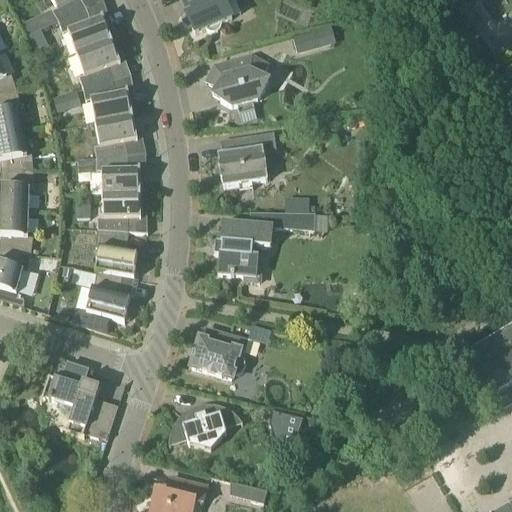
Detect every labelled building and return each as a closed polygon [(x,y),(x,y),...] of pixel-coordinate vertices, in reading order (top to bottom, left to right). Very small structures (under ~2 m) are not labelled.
[(58,27),(86,13),(79,1),(81,0),(48,0),(57,13),(52,16),(58,27)] [(220,32),(221,28),(232,23),(225,7),(239,0),(185,0),(192,15),(186,18),(183,20),(181,23),(182,27),(184,30),(187,31),(191,31),(195,39),(206,35),(210,37),(214,37),(218,36),(220,32)] [(446,0),(456,14),(474,0),(446,0)] [(486,9),(475,16),(486,31),(496,24),(486,9)] [(76,58),(111,45),(102,21),(101,21),(101,23),(91,26),(86,13),(58,27),(62,38),(67,36),(76,58)] [(296,59),(321,52),(335,48),(331,32),(292,41),(296,59)] [(83,94),(113,85),(108,73),(118,69),(119,70),(120,69),(111,45),(76,58),(84,80),(79,82),(83,94)] [(69,58),(54,66),(62,81),(77,73),(69,58)] [(231,112),(258,105),(269,86),(261,82),(268,70),(252,61),(219,70),(223,83),(216,94),(219,106),(231,112)] [(0,101),(17,96),(11,79),(6,81),(0,67),(0,101)] [(95,128),(132,121),(127,95),(126,96),(126,97),(115,99),(113,85),(83,94),(85,106),(90,105),(95,128)] [(0,141),(22,137),(17,114),(22,112),(17,96),(0,101),(0,141)] [(96,164),(127,161),(125,147),(135,145),(135,146),(137,146),(132,121),(95,128),(99,151),(94,152),(96,164)] [(0,172),(0,179),(33,177),(32,160),(27,160),(22,137),(0,141),(0,172)] [(263,162),(263,159),(276,157),(273,139),(221,147),(223,160),(218,160),(219,168),(218,168),(221,184),(222,184),(223,192),(267,185),(265,177),(267,177),(264,161),(263,162)] [(102,200),(140,199),(140,173),(138,173),(138,174),(127,175),(127,161),(96,164),(96,176),(102,176),(102,200)] [(0,217),(28,218),(29,195),(35,194),(33,177),(0,179),(1,192),(0,191),(0,217)] [(97,236),(128,237),(128,224),(139,224),(139,225),(141,225),(140,199),(102,200),(103,223),(97,223),(97,236)] [(28,241),(28,218),(0,217),(0,241),(0,242),(0,243),(0,254),(30,260),(33,242),(28,241)] [(314,236),(315,219),(283,219),(282,234),(314,236)] [(270,253),(272,233),(223,228),(221,248),(215,247),(214,260),(220,261),(219,280),(243,282),(243,286),(259,287),(260,271),(256,271),(257,263),(252,262),(253,252),(270,253)] [(125,257),(128,237),(97,236),(95,253),(99,253),(95,277),(96,278),(122,282),(134,284),(135,274),(134,274),(137,259),(125,257)] [(28,277),(30,260),(0,254),(0,304),(23,312),(23,306),(21,302),(16,298),(23,276),(28,277)] [(119,300),(122,282),(96,278),(93,293),(92,293),(86,317),(80,317),(74,321),(72,328),(106,339),(110,324),(124,328),(127,318),(126,318),(129,303),(119,300)] [(511,331),(469,357),(484,382),(503,414),(511,408),(511,331)] [(244,358),(248,344),(222,337),(218,349),(200,344),(191,373),(231,384),(232,380),(236,380),(240,379),(242,377),(245,368),(244,365),(241,362),(238,360),(239,357),(244,358)] [(329,370),(350,363),(344,345),(324,352),(329,370)] [(84,388),(88,375),(67,368),(61,386),(49,381),(42,402),(74,413),(66,437),(84,443),(85,439),(107,446),(118,412),(95,404),(99,393),(84,388)] [(210,455),(226,438),(224,434),(242,428),(240,426),(238,423),(236,420),(233,418),(230,416),(227,414),(224,413),(221,412),(218,411),(214,410),(211,410),(207,410),(204,410),(200,411),(197,411),(194,413),(191,414),(187,416),(185,418),(182,420),(179,422),(177,425),(175,428),(173,431),(172,434),(171,437),(170,441),(169,444),(169,448),(169,451),(187,446),(188,450),(189,450),(210,455)] [(293,456),(304,423),(272,416),(269,429),(277,452),(293,456)] [(391,431),(375,440),(382,451),(397,442),(391,431)] [(203,509),(207,492),(170,482),(165,498),(155,496),(151,511),(193,511),(195,507),(203,509)] [(263,509),(266,496),(253,493),(250,505),(263,509)]
